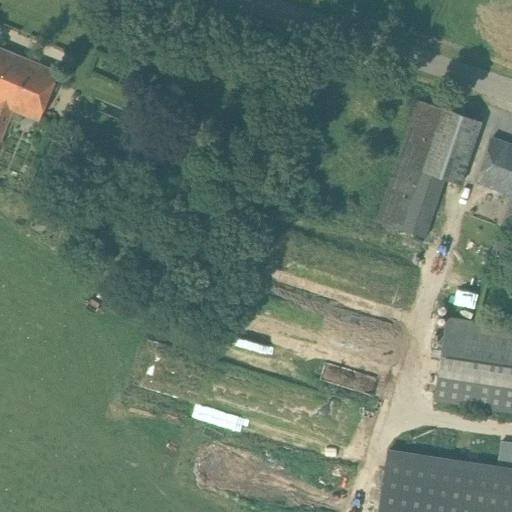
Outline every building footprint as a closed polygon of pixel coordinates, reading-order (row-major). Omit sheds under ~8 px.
[(59,73),(0,48),(0,146),(15,109),(41,120),(59,73)] [(482,122),(418,100),(377,222),(426,237),(445,179),(461,184),(482,122)] [(511,144),(492,137),(477,181),(504,191),(502,196),(507,198),(509,193),(511,193),(511,197),(491,254),(510,261),(511,254),(511,144)] [(473,311),(482,281),(449,270),(439,300),(473,311)] [(435,400),(511,411),(511,325),(447,316),(435,400)] [(378,511),(511,511),(511,442),(500,440),(495,469),(388,452),(378,511)]
